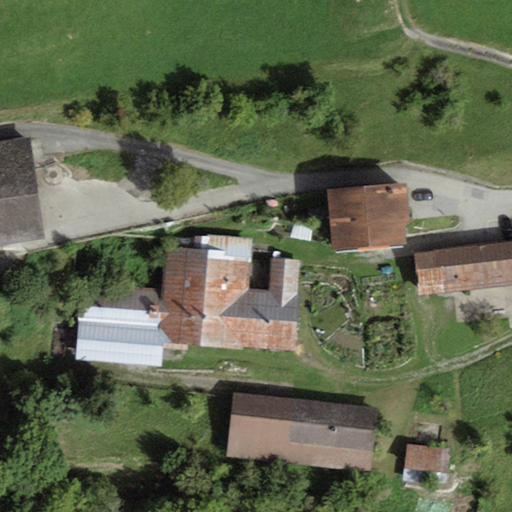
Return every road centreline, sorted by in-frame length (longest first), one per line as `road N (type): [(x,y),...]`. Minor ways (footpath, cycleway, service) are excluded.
road 1 (track): [(203,355),(340,385),(468,361),(511,340)]
road 2 (track): [(511,63),(418,36),(398,0)]
